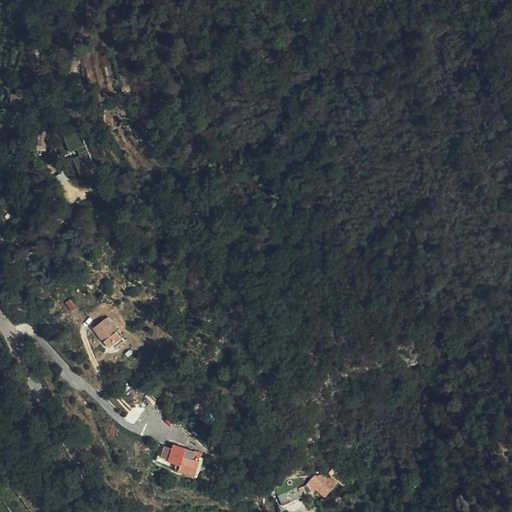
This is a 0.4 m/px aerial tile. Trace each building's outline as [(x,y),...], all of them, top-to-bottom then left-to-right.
[(10,89),(10,110),(29,110),(29,89),(10,89)] [(54,125),(46,126),(49,140),(57,139),(54,125)] [(68,151),(82,147),(79,133),(64,136),(68,151)] [(56,143),(49,145),(52,156),(59,154),(56,143)] [(77,149),(79,156),(73,159),(79,176),(95,171),(86,146),(77,149)] [(30,147),(22,148),(25,172),(32,172),(30,147)] [(110,321),(97,332),(111,350),(124,340),(110,321)] [(189,447),(168,442),(167,446),(161,444),(158,455),(166,457),(166,459),(176,461),(175,468),(191,472),(195,456),(187,453),(189,447)] [(324,498),(336,484),(319,469),(303,488),(310,494),(314,490),(324,498)] [(296,487),(277,496),(282,505),(301,496),(296,487)]
